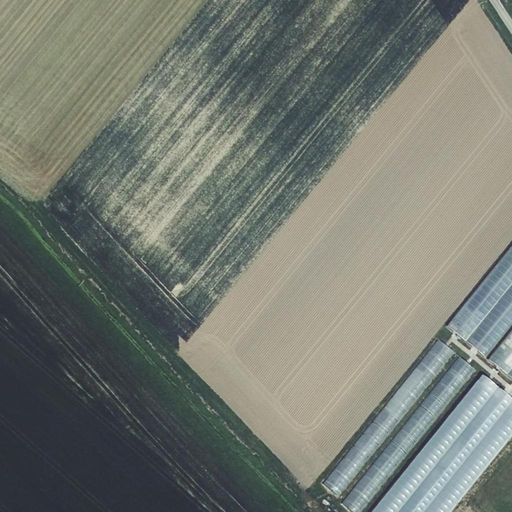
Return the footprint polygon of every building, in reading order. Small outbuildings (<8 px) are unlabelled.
[(511,248),(449,329),(488,359),(511,328),(511,248)] [(511,335),(491,362),(511,378),(511,335)] [(438,339),(327,487),(334,492),(333,494),(341,501),(454,350),(438,339)] [(457,355),(347,508),(353,511),(368,511),(473,366),(457,355)] [(421,453),(437,466),(497,386),(481,374),(421,453)] [(497,416),(506,422),(511,413),(511,396),(504,391),(493,406),(500,411),(497,416)]
